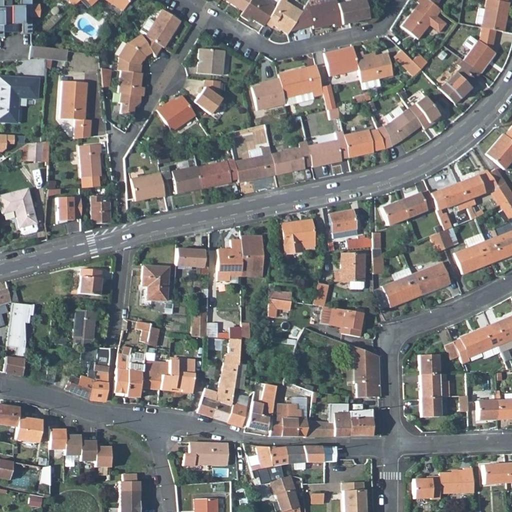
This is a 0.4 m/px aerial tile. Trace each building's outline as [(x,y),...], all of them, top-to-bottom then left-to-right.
[(29,0),(18,0),(19,6),(2,6),(2,32),(17,32),(17,22),(21,22),(21,34),(30,34),(30,17),(30,4),(29,0)] [(104,0),(123,11),(124,9),(129,0),(104,0)] [(129,0),(124,9),(127,15),(136,0),(129,0)] [(223,0),(242,12),(249,0),(223,0)] [(249,0),(242,12),(240,16),(248,21),(249,18),(263,26),(265,23),(274,7),(262,0),(249,0)] [(278,0),(274,7),(265,23),(272,27),(273,25),(287,34),(289,31),(301,12),(301,11),(286,1),(284,0),(278,0)] [(308,10),(307,8),(336,1),(335,0),(309,0),(308,0),(301,11),(301,12),(308,10)] [(353,0),(336,4),(341,25),(368,19),(363,0),(353,0)] [(400,26),(417,39),(428,25),(438,33),(445,24),(435,16),(440,10),(434,6),(426,0),(417,0),(416,2),(418,4),(400,26)] [(485,0),(480,28),(481,28),(494,31),(502,32),(507,3),(505,3),(505,0),(485,0)] [(312,29),(333,24),(333,27),(341,25),(336,4),(336,1),(307,8),(308,10),(301,12),(289,31),(311,25),(312,29)] [(30,4),(30,17),(39,17),(38,4),(30,4)] [(151,52),(154,57),(160,47),(162,48),(179,21),(161,10),(154,23),(145,36),(145,37),(143,40),(151,52)] [(139,32),(145,36),(154,23),(147,19),(139,32)] [(481,28),(479,37),(492,39),(494,31),(481,28)] [(118,59),(117,70),(119,71),(138,73),(139,65),(138,65),(143,57),(151,52),(143,40),(140,35),(127,44),(126,43),(117,58),(118,59)] [(476,42),(469,37),(463,45),(470,50),(476,42)] [(470,50),(462,61),(479,73),(494,53),(476,41),(476,42),(470,50)] [(32,58),(45,59),(46,48),(33,47),(32,58)] [(323,54),(328,77),(357,70),(353,54),(351,47),(323,54)] [(46,48),(45,59),(65,61),(66,50),(46,48)] [(197,64),(196,74),(221,75),(223,51),(198,49),(197,60),(200,61),(200,64),(197,64)] [(392,57),(412,76),(419,70),(411,62),(399,50),(392,57)] [(360,83),(377,79),(391,75),(386,53),(374,56),(363,59),(362,56),(362,52),(353,54),(357,70),(360,83)] [(418,55),(411,62),(419,70),(426,63),(418,55)] [(438,89),(453,104),(464,93),(463,91),(474,80),(472,79),(479,73),(462,61),(457,66),(459,68),(438,89)] [(278,79),(283,98),(297,95),(299,102),(313,99),(312,97),(322,94),(320,87),(315,66),(277,75),(278,79)] [(120,103),(119,113),(132,115),(133,107),(139,103),(139,96),(142,96),(143,88),(139,87),(141,74),(138,73),(119,71),(117,93),(119,93),(118,103),(120,103)] [(99,73),(101,87),(107,87),(109,74),(99,73)] [(0,76),(0,122),(15,123),(17,98),(17,92),(25,93),(25,98),(36,99),(37,79),(16,78),(0,76)] [(251,88),(256,111),(284,104),(283,98),(278,79),(264,82),(264,85),(259,86),(251,88)] [(377,79),(360,83),(362,90),(379,86),(377,79)] [(463,91),(464,93),(476,82),(474,80),(463,91)] [(74,120),(73,139),(89,138),(90,121),(83,120),(81,120),(82,106),(84,106),(86,83),(60,81),(58,119),(74,120)] [(199,94),(193,102),(210,114),(220,100),(218,98),(219,82),(204,81),(203,88),(202,90),(199,94)] [(320,87),(322,94),(326,110),(335,108),(329,85),(320,87)] [(297,95),(283,98),(284,104),(284,106),(299,102),(297,95)] [(353,97),(354,104),(364,102),(362,95),(353,97)] [(156,111),(170,132),(194,115),(181,96),(174,101),(169,104),(168,102),(156,111)] [(422,128),(423,130),(429,125),(428,123),(432,120),(438,116),(423,97),(407,109),(420,126),(422,128)] [(329,120),(339,118),(336,108),(335,108),(326,110),(329,120)] [(397,108),(384,117),(388,123),(401,113),(397,108)] [(384,149),(391,146),(401,140),(420,126),(407,109),(401,113),(388,123),(383,127),(376,129),(376,130),(384,149)] [(343,139),(347,158),(372,152),(372,151),(384,149),(376,130),(368,133),(368,131),(343,137),(343,139)] [(311,166),(311,167),(340,161),(340,159),(347,158),(343,139),(343,137),(342,131),(334,133),(335,140),(306,147),(311,166)] [(12,135),(0,134),(0,151),(4,148),(4,143),(12,144),(12,135)] [(485,154),(503,170),(511,158),(511,142),(504,135),(502,134),(485,154)] [(19,149),(18,161),(45,163),(44,166),(47,166),(48,163),(48,141),(40,142),(27,143),(19,149)] [(274,173),(274,175),(304,168),(303,167),(311,166),(306,147),(305,142),(297,143),(298,148),(270,154),(274,173)] [(78,147),(80,178),(97,177),(100,177),(98,154),(100,153),(99,145),(78,147)] [(237,179),(238,183),(266,177),(266,175),(274,173),(270,154),(268,146),(259,148),(261,156),(250,158),(233,162),(237,179)] [(147,147),(151,164),(157,162),(154,151),(147,147)] [(157,162),(157,164),(170,162),(166,148),(162,149),(154,151),(157,162)] [(248,150),(250,158),(261,156),(259,148),(248,150)] [(200,186),(200,188),(230,182),(229,180),(237,179),(233,162),(232,160),(196,167),(200,186)] [(185,191),(185,189),(200,186),(196,167),(196,166),(170,172),(175,194),(185,191)] [(497,180),(500,185),(503,183),(494,169),(487,173),(494,182),(497,180)] [(463,201),(466,207),(474,204),(471,197),(490,190),(500,206),(506,201),(494,182),(487,173),(487,172),(476,177),(476,176),(457,183),(463,200),(463,201)] [(130,179),(134,201),(156,197),(156,198),(164,196),(159,173),(130,179)] [(80,178),(81,188),(98,187),(97,177),(80,178)] [(494,182),(506,201),(511,196),(503,183),(500,185),(497,180),(494,182)] [(443,207),(444,208),(455,204),(457,211),(466,207),(463,201),(463,200),(457,183),(437,191),(429,194),(434,207),(435,210),(439,208),(439,209),(443,207)] [(14,210),(18,228),(20,233),(22,235),(34,232),(36,229),(34,224),(35,223),(26,189),(0,195),(0,208),(1,213),(14,210)] [(46,190),(46,200),(68,199),(67,189),(46,190)] [(399,201),(406,218),(425,211),(434,207),(429,194),(427,190),(418,194),(418,193),(399,201)] [(89,197),(90,224),(109,223),(108,202),(99,202),(99,196),(89,197)] [(379,208),(386,226),(406,218),(399,201),(379,208)] [(500,206),(509,220),(511,217),(511,210),(506,201),(500,206)] [(435,210),(443,230),(450,227),(445,214),(441,215),(439,209),(439,208),(435,210)] [(327,214),(331,233),(354,229),(351,210),(327,214)] [(280,224),(284,254),(301,252),(300,244),(313,243),(310,220),(280,224)] [(480,235),(483,242),(511,230),(509,223),(480,235)] [(443,249),(457,243),(450,227),(443,230),(437,233),(443,249)] [(331,233),(332,239),(355,234),(354,229),(331,233)] [(483,242),(491,262),(511,254),(511,230),(483,242)] [(371,247),(371,259),(380,255),(379,233),(370,233),(371,238),(371,247)] [(429,236),(435,252),(443,249),(437,233),(429,236)] [(464,240),(467,248),(483,242),(480,235),(480,234),(464,240)] [(239,240),(240,276),(261,276),(260,236),(250,236),(250,238),(239,239),(239,240)] [(346,241),(347,249),(363,248),(371,247),(371,238),(364,239),(364,236),(357,237),(357,240),(346,241)] [(216,250),(216,281),(228,281),(228,276),(240,276),(239,240),(229,240),(229,250),(216,250)] [(453,254),(461,274),(491,262),(483,242),(467,248),(453,254)] [(300,244),(301,252),(314,250),(313,243),(300,244)] [(174,266),(174,272),(184,273),(184,271),(187,271),(187,267),(195,267),(195,274),(207,274),(208,256),(202,256),(203,250),(175,249),(174,266)] [(340,254),(340,272),(334,272),(334,281),(349,281),(349,286),(350,288),(361,288),(362,286),(362,281),(363,254),(340,254)] [(371,259),(372,274),(382,274),(382,255),(380,255),(371,259)] [(410,275),(418,295),(449,283),(440,263),(410,275)] [(146,286),(145,300),(164,301),(167,268),(142,266),(140,286),(146,286)] [(392,274),(394,281),(410,275),(408,268),(392,274)] [(80,269),(77,294),(97,296),(100,271),(80,269)] [(173,284),(188,285),(189,273),(184,273),(174,272),(173,284)] [(387,306),(388,307),(418,295),(410,275),(394,281),(380,287),(380,288),(387,306)] [(317,283),(312,305),(322,307),(327,285),(317,283)] [(268,284),(267,299),(290,302),(291,292),(273,292),(273,285),(268,284)] [(194,297),(207,298),(207,287),(194,287),(194,297)] [(0,290),(0,305),(10,303),(7,292),(6,288),(0,290)] [(387,306),(380,288),(373,291),(373,297),(380,309),(387,306)] [(7,292),(10,303),(18,304),(14,290),(7,292)] [(191,312),(206,312),(207,298),(194,297),(192,297),(191,312)] [(267,299),(266,316),(273,318),(275,308),(289,310),(290,302),(267,299)] [(18,304),(10,303),(8,323),(2,372),(20,377),(24,342),(23,324),(27,324),(28,316),(31,317),(32,306),(30,306),(18,304)] [(342,328),(341,334),(358,337),(363,314),(322,307),(319,324),(342,328)] [(273,318),(287,320),(289,310),(275,308),(273,318)] [(73,338),(72,346),(80,346),(83,347),(90,347),(91,340),(92,340),(94,311),(74,310),(72,338),(73,338)] [(191,312),(190,337),(205,337),(206,323),(206,312),(191,312)] [(496,345),(499,352),(511,346),(511,315),(488,326),(496,345)] [(141,330),(139,342),(146,343),(149,329),(150,324),(136,322),(135,329),(141,330)] [(206,323),(205,337),(228,339),(239,340),(240,340),(240,337),(240,327),(228,328),(228,334),(216,333),(216,323),(206,323)] [(240,337),(248,339),(248,325),(240,325),(240,327),(240,337)] [(288,337),(287,344),(295,345),(302,329),(294,325),(288,337)] [(457,357),(460,364),(468,361),(467,358),(481,352),(495,346),(496,345),(488,326),(458,338),(458,339),(452,342),(457,357)] [(146,344),(153,346),(156,331),(149,329),(146,343),(146,344)] [(53,341),(49,340),(49,344),(52,344),(65,345),(66,338),(53,337),(53,341)] [(201,397),(196,413),(226,423),(230,406),(229,406),(231,394),(232,388),(234,377),(236,365),(237,365),(237,364),(239,340),(228,339),(227,354),(225,354),(216,393),(204,389),(201,397)] [(443,346),(449,360),(457,357),(452,342),(443,346)] [(355,384),(356,398),(378,397),(377,356),(347,345),(347,359),(352,359),(353,384),(355,384)] [(86,378),(87,370),(88,365),(82,364),(83,347),(80,346),(76,379),(78,380),(79,376),(86,378)] [(481,352),(484,359),(498,353),(495,346),(481,352)] [(107,373),(93,371),(93,367),(94,365),(96,348),(90,347),(83,347),(82,364),(88,365),(87,370),(86,378),(79,376),(78,380),(76,379),(69,376),(64,389),(88,399),(104,402),(106,386),(107,373)] [(125,393),(125,397),(137,397),(139,388),(140,371),(142,361),(144,355),(134,353),(133,355),(129,354),(130,349),(123,347),(120,354),(128,356),(126,369),(125,393)] [(96,348),(94,365),(108,367),(108,349),(103,349),(96,348)] [(142,361),(153,362),(153,353),(144,352),(144,355),(142,361)] [(115,369),(113,393),(125,393),(126,369),(128,356),(120,354),(117,353),(115,369)] [(282,381),(289,384),(299,356),(292,354),(282,381)] [(417,355),(418,375),(437,374),(436,355),(417,355)] [(46,366),(45,377),(53,378),(55,360),(47,359),(46,366)] [(140,371),(139,388),(159,390),(160,375),(167,376),(168,363),(153,362),(142,361),(140,371)] [(160,375),(159,390),(169,391),(169,388),(180,389),(180,392),(191,393),(193,363),(168,361),(168,363),(167,376),(160,375)] [(236,365),(234,377),(243,379),(244,374),(242,374),(244,364),(237,364),(237,365),(236,365)] [(37,365),(35,380),(45,382),(45,377),(46,366),(37,365)] [(108,367),(94,365),(93,367),(93,371),(107,373),(108,367)] [(444,374),(437,374),(418,375),(419,398),(438,397),(445,397),(448,397),(447,382),(445,382),(444,374)] [(232,388),(241,389),(243,379),(234,377),(232,388)] [(282,385),(281,386),(310,397),(311,392),(304,389),(289,384),(282,381),(282,385)] [(251,402),(245,427),(265,432),(267,419),(270,419),(275,387),(264,384),(260,404),(251,402)] [(496,401),(496,420),(511,418),(511,400),(503,401),(499,401),(498,392),(495,392),(495,395),(496,401)] [(230,406),(226,423),(240,427),(246,398),(231,394),(229,406),(230,406)] [(475,402),(476,420),(496,420),(496,401),(495,395),(492,395),(492,401),(475,402)] [(419,398),(419,418),(438,417),(438,415),(438,397),(419,398)] [(438,397),(438,415),(446,415),(445,397),(438,397)] [(458,397),(458,412),(466,412),(465,397),(458,397)] [(305,421),(305,438),(348,437),(347,412),(347,404),(328,404),(328,415),(319,415),(319,422),(309,421),(305,421)] [(0,405),(0,424),(15,427),(16,417),(18,408),(0,405)] [(270,419),(269,436),(305,438),(305,421),(305,420),(298,420),(298,411),(294,411),(294,406),(276,405),(276,419),(270,419)] [(347,412),(348,437),(370,436),(370,410),(347,412)] [(15,427),(13,440),(37,443),(40,421),(16,417),(15,427)] [(48,429),(48,449),(63,450),(63,432),(63,429),(55,429),(55,426),(48,426),(48,429)] [(63,450),(63,456),(78,456),(79,438),(79,435),(71,435),(71,432),(63,432),(63,450)] [(78,456),(78,461),(94,462),(94,444),(94,441),(86,441),(86,438),(79,438),(78,456)] [(226,444),(188,443),(188,454),(182,454),(182,466),(193,466),(193,464),(226,465),(226,444)] [(94,462),(94,468),(110,468),(109,447),(101,447),(101,444),(94,444),(94,462)] [(249,467),(250,471),(261,469),(255,446),(242,444),(249,467)] [(286,464),(284,447),(267,449),(267,447),(255,446),(261,469),(265,468),(272,466),(278,465),(285,464),(286,464)] [(284,447),(286,464),(294,463),(302,462),(303,462),(334,462),(334,460),(335,447),(302,446),(284,447)] [(0,478),(8,480),(11,463),(0,460),(0,478)] [(481,465),(482,484),(505,483),(504,464),(481,465)] [(279,510),(279,511),(298,511),(291,490),(293,489),(288,475),(282,477),(278,465),(272,466),(265,468),(266,470),(276,502),(279,510)] [(38,484),(48,486),(48,482),(48,466),(41,467),(38,484)] [(438,477),(439,495),(472,493),(471,468),(463,469),(463,473),(438,474),(438,477)] [(118,482),(118,492),(138,492),(138,481),(135,481),(135,474),(121,474),(121,482),(118,482)] [(412,480),(412,500),(430,499),(430,500),(439,500),(439,495),(438,477),(429,477),(429,479),(412,480)] [(341,483),(342,511),(363,511),(362,482),(341,483)] [(118,492),(118,508),(142,508),(142,500),(138,500),(138,492),(118,492)] [(312,493),(312,503),(324,503),(324,493),(312,493)] [(29,495),(29,506),(41,506),(41,495),(29,495)] [(216,511),(216,499),(196,499),(196,511),(216,511)]
